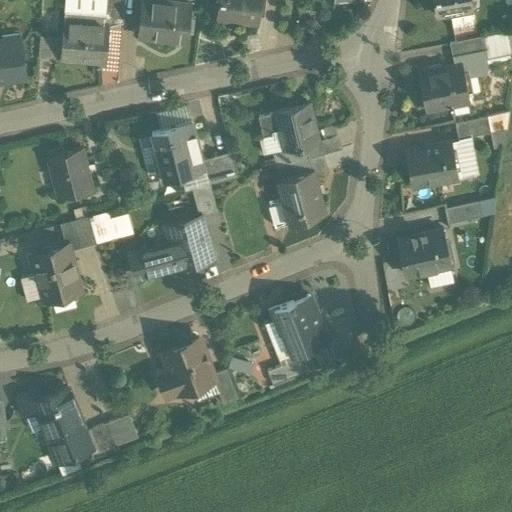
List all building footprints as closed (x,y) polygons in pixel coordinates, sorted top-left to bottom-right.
[(66,0),(66,10),(103,13),(104,0),(66,0)] [(124,0),(109,0),(108,19),(123,21),(124,0)] [(190,3),(163,0),(140,0),(137,35),(186,41),(190,3)] [(259,0),(217,0),(215,17),(217,17),(217,15),(236,17),(236,19),(257,22),(259,0)] [(433,0),(436,15),(449,13),(469,9),(472,8),(470,0),(433,0)] [(469,9),(449,13),(452,28),(472,24),(469,9)] [(66,10),(64,10),(61,37),(60,57),(105,61),(108,25),(102,24),(103,13),(66,10)] [(504,30),(480,35),(483,48),(507,43),(504,30)] [(38,56),(60,57),(61,37),(39,35),(38,56)] [(480,35),(449,41),(452,55),(483,48),(480,35)] [(20,37),(0,39),(0,80),(25,77),(20,37)] [(483,48),(452,55),(454,64),(461,63),(463,75),(485,71),(485,57),(508,52),(507,43),(483,48)] [(454,64),(417,72),(425,108),(451,102),(450,98),(465,94),(466,99),(468,99),(463,75),(461,63),(454,64)] [(308,101),(273,110),(273,111),(257,115),(262,135),(279,131),(284,147),(283,147),(283,148),(305,143),(318,139),(318,138),(317,138),(308,102),(309,102),(308,101)] [(160,129),(192,121),(187,102),(155,109),(160,129)] [(487,115),(454,122),(457,137),(490,131),(487,115)] [(160,129),(151,131),(163,178),(180,173),(204,167),(201,158),(192,121),(160,129)] [(305,143),(308,156),(342,148),(338,134),(318,139),(305,143)] [(449,140),(405,148),(411,184),(456,176),(456,175),(454,175),(451,160),(453,160),(449,140)] [(283,148),(272,150),(275,165),(308,156),(305,143),(283,148)] [(82,146),(46,155),(57,195),(92,186),(82,146)] [(230,150),(213,155),(219,180),(237,175),(230,150)] [(219,180),(213,155),(201,158),(204,167),(180,173),(184,189),(191,187),(209,182),(219,180)] [(308,156),(275,165),(279,178),(312,169),(308,156)] [(279,178),(276,179),(288,222),(324,212),(312,169),(279,178)] [(209,182),(191,187),(198,214),(198,216),(217,211),(209,182)] [(477,199),(443,206),(446,221),(480,214),(477,199)] [(107,210),(88,215),(96,242),(119,235),(119,234),(115,235),(110,217),(113,216),(113,215),(109,216),(107,210)] [(198,214),(164,223),(165,224),(176,264),(175,264),(176,266),(212,256),(211,255),(206,238),(204,239),(198,216),(198,214)] [(88,215),(61,222),(66,242),(68,242),(70,249),(96,242),(88,215)] [(441,227),(396,237),(405,274),(449,264),(441,227)] [(66,242),(31,252),(43,299),(80,289),(70,249),(68,242),(66,242)] [(306,296),(293,301),(292,299),(272,307),(276,317),(282,332),(284,331),(292,353),(323,341),(326,339),(319,320),(317,321),(308,297),(309,296),(308,293),(305,294),(306,296)] [(279,358),(291,353),(292,353),(284,331),(282,332),(276,317),(264,322),(279,358)] [(198,336),(161,350),(168,368),(163,370),(160,376),(165,388),(171,391),(176,389),(176,390),(212,377),(213,376),(212,372),(198,336)] [(292,353),(291,353),(293,358),(296,357),(301,371),(330,359),(323,341),(292,353)] [(293,358),(266,368),(272,382),(301,371),(296,357),(293,358)] [(225,367),(212,372),(213,376),(212,377),(222,402),(237,396),(225,367)] [(50,423),(43,426),(57,460),(75,453),(91,447),(84,429),(67,386),(40,397),(50,423)] [(43,426),(50,423),(40,397),(37,389),(18,397),(32,430),(43,426)] [(119,416),(106,421),(115,444),(128,439),(119,416)] [(106,421),(84,429),(91,447),(96,445),(98,451),(115,444),(106,421)] [(75,453),(57,460),(61,472),(80,465),(75,453)]
